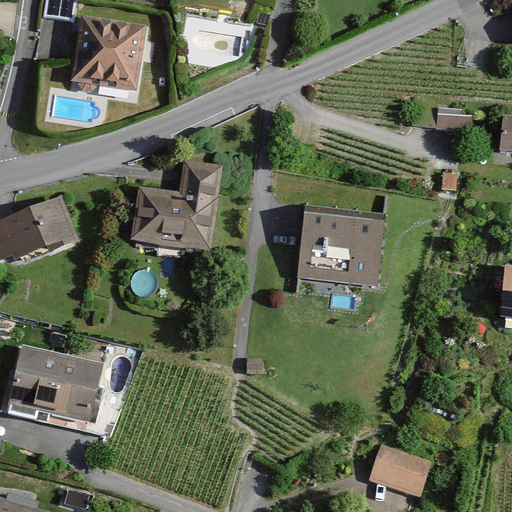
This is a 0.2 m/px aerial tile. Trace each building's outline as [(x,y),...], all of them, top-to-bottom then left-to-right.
[(151,42),(92,34),(84,92),(143,100),(151,42)] [(474,107),(417,103),(415,131),(472,135),(474,107)] [(221,170),(186,166),(182,197),(145,193),(139,244),(212,252),(221,170)] [(67,200),(0,224),(0,254),(5,268),(82,240),(67,200)] [(390,225),(313,220),(309,290),(385,295),(390,225)] [(105,370),(29,349),(11,414),(38,421),(42,408),(91,422),(105,370)] [(434,464),(389,450),(376,488),(422,502),(434,464)] [(47,511),(0,498),(0,511),(47,511)]
